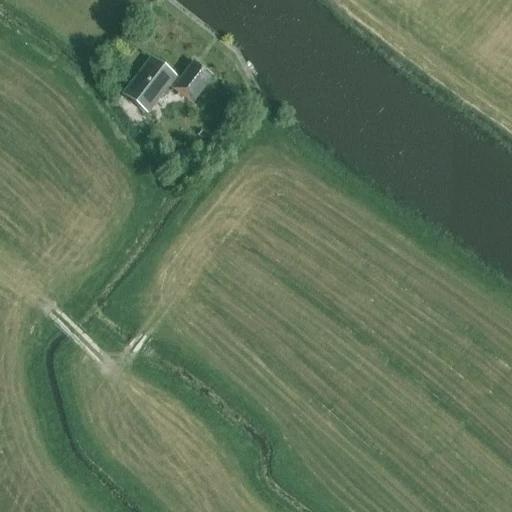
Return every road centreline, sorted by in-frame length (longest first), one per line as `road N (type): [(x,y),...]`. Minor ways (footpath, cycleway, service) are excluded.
road 1 (track): [(115,367),(265,160),(339,194),(511,333)]
road 2 (track): [(115,367),(245,505)]
road 3 (track): [(0,276),(53,310),(115,367)]
